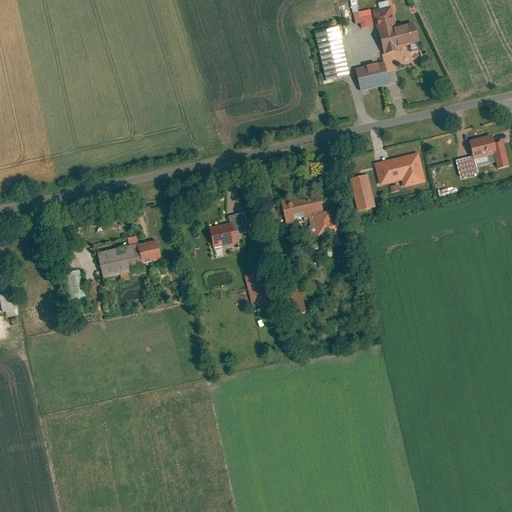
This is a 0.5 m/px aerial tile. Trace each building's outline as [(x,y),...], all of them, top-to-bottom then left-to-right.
[(419,43),(414,25),(397,29),(391,7),(372,12),(375,25),(382,53),(384,52),(385,54),(396,51),(396,49),(419,43)] [(371,9),(354,14),(356,24),(361,23),(363,28),(375,25),(372,12),(371,9)] [(347,77),(337,29),(313,34),(322,81),(347,77)] [(385,62),(355,69),(361,92),(391,85),(385,62)] [(492,136),(467,141),(472,159),(493,154),(496,154),(494,145),(492,136)] [(497,170),(509,167),(503,143),(494,145),(496,154),(493,154),(497,170)] [(417,154),(374,164),(379,185),(401,180),(403,188),(424,183),(417,154)] [(456,163),(459,177),(475,173),(472,159),(456,163)] [(368,175),(350,180),(354,196),(372,191),(368,175)] [(320,189),(283,198),(289,224),(316,218),(315,215),(325,213),(320,189)] [(372,191),(354,196),(358,213),(376,208),(372,191)] [(316,218),(319,236),(347,230),(344,217),(334,219),(332,211),(325,213),(315,215),(316,218)] [(250,233),(246,213),(231,216),(232,224),(235,236),(250,233)] [(232,224),(210,229),(215,250),(237,245),(235,236),(232,224)] [(155,234),(99,247),(107,280),(147,271),(145,261),(161,257),(155,234)] [(87,272),(72,275),(78,302),(93,298),(87,272)] [(302,289),(292,291),(297,315),(307,312),(302,289)] [(19,314),(14,290),(0,293),(5,317),(19,314)]
